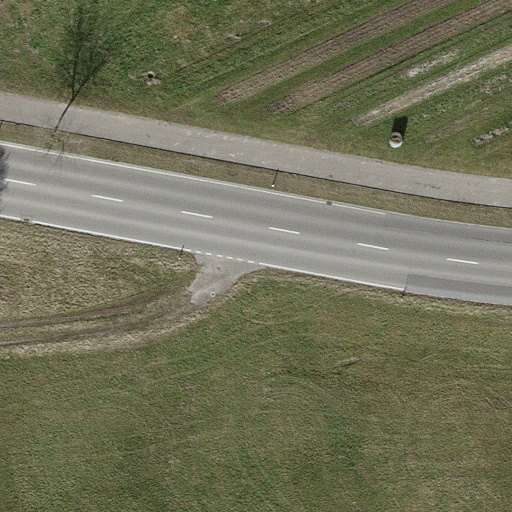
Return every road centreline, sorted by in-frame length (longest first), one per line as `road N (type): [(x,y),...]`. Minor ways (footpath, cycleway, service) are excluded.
road 1 (secondary): [(511,272),(446,267),(0,185)]
road 2 (track): [(252,231),(216,282),(153,333),(83,344),(0,341)]
